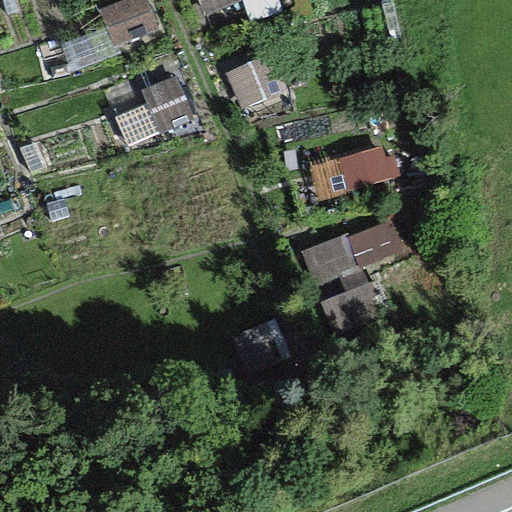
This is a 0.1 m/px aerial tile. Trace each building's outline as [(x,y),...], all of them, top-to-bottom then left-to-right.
[(122,0),(107,6),(123,47),(168,30),(156,0),(122,0)] [(207,0),(212,11),(240,0),(207,0)] [(247,106),(292,92),(279,53),(235,67),(247,106)] [(396,214),(308,250),(327,297),(415,262),(396,214)] [(329,298),(340,332),(395,314),(385,281),(329,298)]
